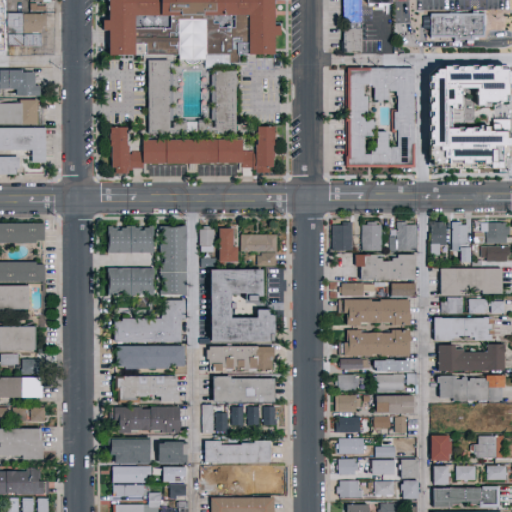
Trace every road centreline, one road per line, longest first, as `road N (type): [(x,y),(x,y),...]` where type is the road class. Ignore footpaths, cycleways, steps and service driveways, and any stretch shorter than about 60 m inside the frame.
road 1 (residential): [(0,200),(511,199)]
road 2 (residential): [(310,511),(309,0)]
road 3 (residential): [(81,511),(82,0)]
